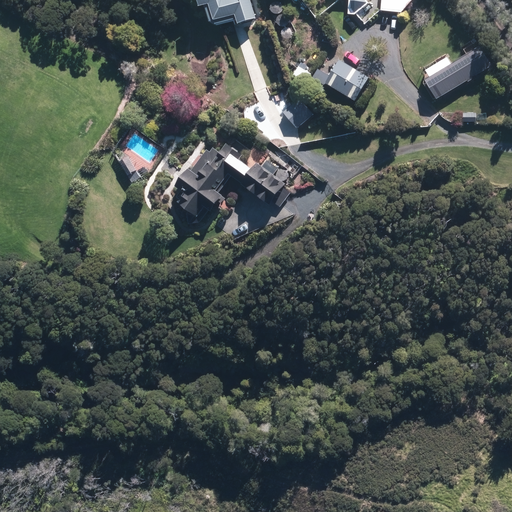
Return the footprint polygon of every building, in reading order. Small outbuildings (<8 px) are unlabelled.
[(259,18),(253,0),(204,0),(206,5),(215,2),(220,20),(238,15),(241,23),(259,18)] [(352,0),(351,14),(359,15),(366,25),(383,10),(402,12),(414,0),(352,0)] [(486,43),(428,80),(440,100),(499,62),(486,43)] [(371,77),(342,59),(333,76),(329,83),(357,101),(371,77)] [(312,73),(302,66),(297,76),(307,81),(312,73)] [(333,76),(319,70),(313,79),(326,86),(333,76)] [(300,100),(285,113),(297,128),(313,114),(300,100)] [(230,174),(281,208),(292,193),(285,188),(287,184),(259,163),(255,168),(242,158),(245,154),(229,143),(215,164),(212,162),(201,175),(193,169),(181,186),(188,191),(179,203),(189,210),(190,224),(204,221),(213,210),(217,211),(228,194),(219,189),(230,174)] [(143,175),(130,155),(121,161),(133,181),(143,175)]
